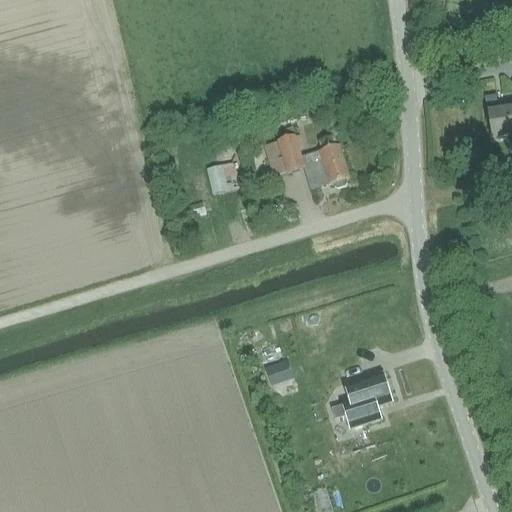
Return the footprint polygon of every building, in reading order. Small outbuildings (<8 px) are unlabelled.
[(310,105),(304,107),(303,106),(283,112),(275,114),(278,126),(287,124),(306,119),(307,122),(314,120),(310,105)] [(511,110),(489,114),(493,145),(511,141),(511,110)] [(299,138),(296,139),(293,128),(282,132),(285,142),(278,144),(264,149),(273,179),(287,174),(288,176),(304,171),(311,193),(333,186),(334,189),(337,190),(344,188),(346,185),(345,182),(349,181),(339,149),(338,149),(335,140),(319,145),(322,154),(306,159),(299,138)] [(239,190),(233,165),(208,171),(214,198),(228,194),(227,193),(239,190)] [(250,190),(221,199),(232,237),(262,228),(250,190)] [(276,368),(267,370),(272,385),(280,382),(276,368)] [(351,406),(332,412),(336,423),(347,419),(351,432),(382,422),(377,409),(393,404),(384,378),(346,391),(351,406)]
